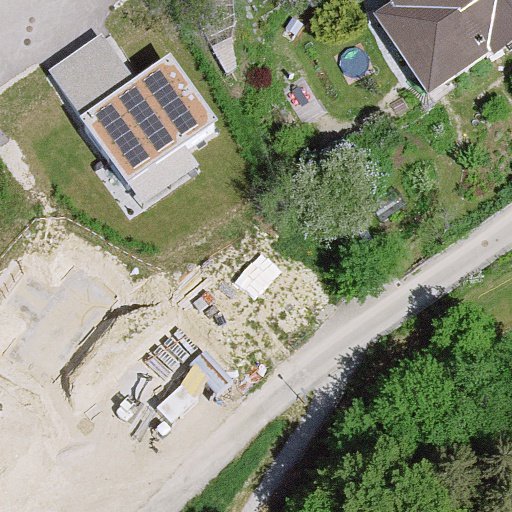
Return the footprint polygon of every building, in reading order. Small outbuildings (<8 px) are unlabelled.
[(511,41),(511,0),(386,0),(396,13),(379,25),(429,99),(511,41)] [(85,127),(135,93),(101,44),(52,78),(85,127)] [(135,93),(85,127),(83,128),(141,212),(198,174),(184,153),(213,134),(169,70),(135,93)] [(0,336),(45,372),(107,293),(47,246),(0,306),(0,336)] [(165,318),(91,397),(132,435),(206,356),(165,318)] [(55,436),(21,471),(56,504),(90,469),(55,436)]
